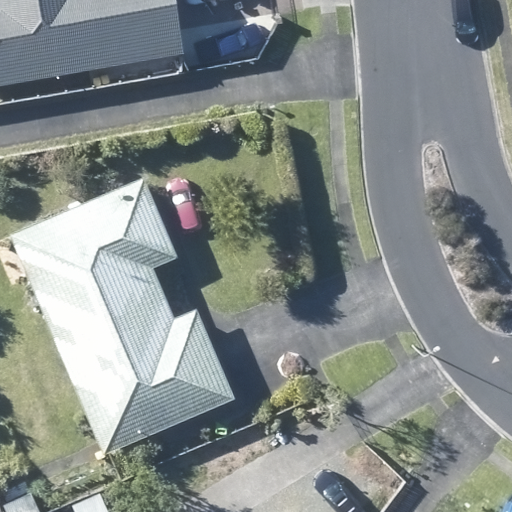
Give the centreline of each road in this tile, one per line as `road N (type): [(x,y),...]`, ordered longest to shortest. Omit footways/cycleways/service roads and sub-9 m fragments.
road 1 (residential): [(511,392),(436,294),(399,167)]
road 2 (residential): [(421,88),(511,238)]
